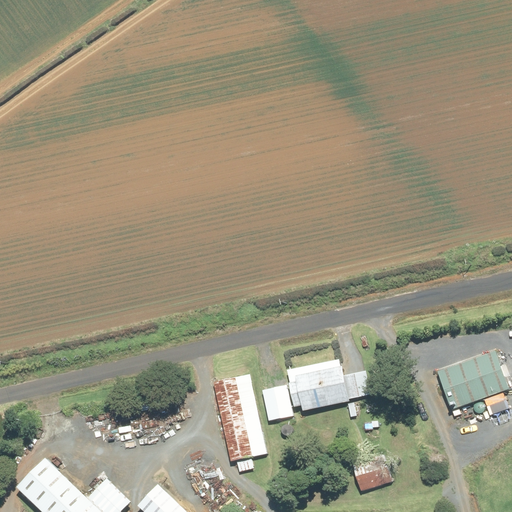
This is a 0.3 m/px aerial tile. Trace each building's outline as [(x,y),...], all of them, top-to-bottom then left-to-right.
[(510,392),(497,355),(441,374),(453,411),(486,400),(489,409),(507,403),(504,394),(510,392)] [(345,378),(341,361),(290,373),(298,409),(304,408),(306,414),(373,398),(367,373),(345,378)] [(269,456),(251,377),(215,385),(233,463),(238,462),(241,474),(256,471),(253,460),(269,456)] [(295,418),(288,388),(265,393),(271,424),(295,418)] [(126,511),(134,504),(110,481),(91,501),(49,461),(20,490),(43,511),(126,511)] [(391,485),(384,463),(357,471),(363,493),(391,485)] [(186,511),(162,488),(141,509),(144,511),(186,511)]
